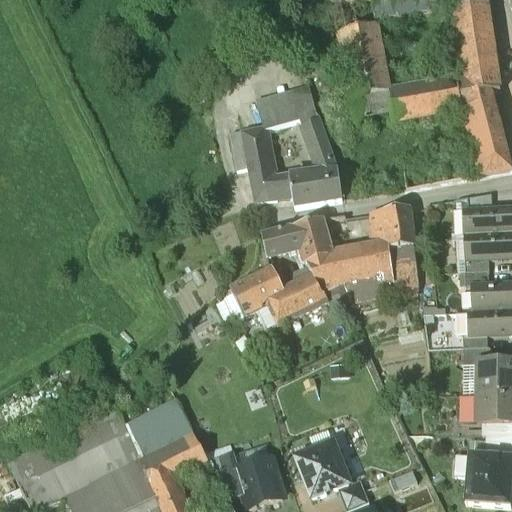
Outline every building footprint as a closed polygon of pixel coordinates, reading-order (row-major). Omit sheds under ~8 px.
[(485,0),(395,0),(372,4),(376,25),(453,13),(453,15),(488,10),(488,9),(485,0)] [(372,4),(335,10),(352,104),(390,98),(376,25),(372,4)] [(488,10),(453,15),(455,32),(490,25),(488,10)] [(463,84),(390,98),(395,127),(463,114),(461,103),(491,97),(500,95),(490,25),(455,32),(459,54),(453,55),(457,78),(462,78),(463,84)] [(306,92),(256,105),(264,133),(264,135),(269,134),(300,126),(318,125),(306,92)] [(491,97),(461,103),(463,114),(465,123),(496,117),(491,97)] [(390,98),(352,104),(357,133),(395,127),(390,98)] [(496,117),(465,123),(469,138),(500,133),(496,117)] [(337,176),(318,125),(300,126),(310,153),(321,178),(290,182),(294,214),(341,206),(337,176)] [(264,133),(231,140),(237,176),(249,174),(256,208),(277,206),(273,174),(265,140),(271,138),(269,134),(264,135),(264,133)] [(500,133),(469,138),(474,158),(481,182),(511,177),(500,133)] [(474,158),(402,171),(407,196),(481,182),(474,158)] [(491,199),(467,203),(468,214),(491,213),(491,199)] [(467,203),(455,205),(455,214),(468,214),(467,203)] [(511,212),(468,214),(455,214),(457,240),(469,240),(511,237),(511,212)] [(409,213),(383,216),(387,248),(388,256),(414,252),(409,213)] [(208,214),(189,221),(192,231),(211,223),(208,214)] [(292,233),(261,240),(266,264),(300,256),(311,278),(325,275),(322,265),(330,262),(334,261),(334,259),(324,224),(291,232),(292,233)] [(511,237),(469,240),(470,265),(488,264),(511,263),(511,237)] [(372,251),(334,259),(334,261),(330,262),(335,293),(342,289),(351,308),(391,299),(390,286),(411,283),(412,289),(419,288),(414,252),(388,256),(387,248),(377,250),(376,247),(371,248),(372,251)] [(470,265),(464,265),(465,278),(488,277),(488,264),(470,265)] [(270,274),(230,293),(231,295),(226,298),(228,302),(233,300),(245,323),(268,312),(277,308),(270,274)] [(465,278),(464,278),(464,291),(475,290),(488,289),(488,277),(465,278)] [(313,281),(290,292),(294,300),(304,320),(328,309),(323,299),(322,299),(313,281)] [(511,288),(488,289),(475,290),(476,317),(511,316),(511,288)] [(277,308),(268,312),(278,333),(304,320),(294,300),(277,308)] [(511,316),(476,317),(456,318),(457,340),(464,340),(472,340),(472,341),(487,341),(511,340),(511,316)] [(487,341),(472,341),(472,340),(464,340),(464,354),(487,353),(487,341)] [(487,353),(464,354),(464,371),(482,371),(482,370),(487,370),(487,353)] [(511,366),(496,366),(496,370),(487,370),(482,370),(482,371),(482,380),(477,380),(477,401),(511,401),(511,366)] [(511,401),(477,401),(476,427),(511,427),(511,401)] [(176,407),(126,431),(118,415),(6,468),(27,511),(143,511),(158,505),(140,468),(195,442),(176,407)] [(484,440),(486,440),(511,439),(511,427),(483,428),(484,440)] [(511,440),(486,440),(485,455),(492,456),(511,457),(511,440)] [(195,442),(140,468),(158,505),(162,511),(185,511),(173,486),(195,475),(208,468),(195,442)] [(312,452),(295,459),(312,503),(326,498),(326,496),(335,493),(335,495),(338,494),(349,489),(333,448),(314,456),(312,452)] [(248,454),(233,459),(239,475),(253,470),(248,454)] [(233,459),(211,466),(223,491),(225,495),(229,502),(230,505),(244,500),(237,476),(239,475),(233,459)] [(511,463),(491,462),(456,459),(455,480),(468,481),(466,508),(507,511),(510,511),(511,488),(511,463)] [(239,475),(237,476),(244,500),(248,511),(256,511),(283,502),(271,465),(253,470),(239,475)] [(223,491),(211,466),(208,468),(195,475),(208,501),(223,491)] [(349,489),(338,494),(345,511),(356,511),(369,507),(360,485),(349,489)] [(232,511),(230,505),(229,502),(225,495),(223,491),(208,501),(214,511),(232,511)]
